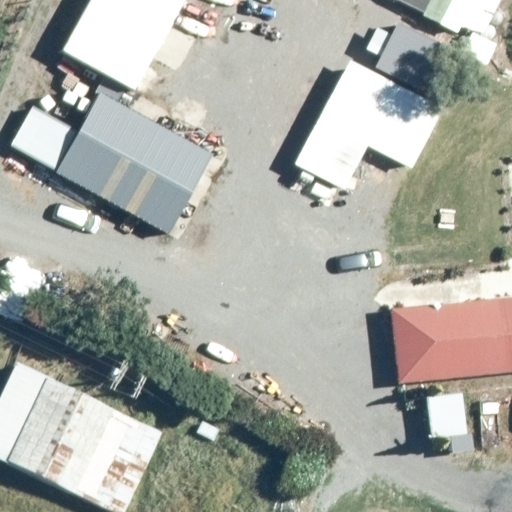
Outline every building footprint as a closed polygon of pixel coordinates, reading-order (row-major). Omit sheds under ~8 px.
[(86,0),(58,51),(137,96),(179,23),(210,40),(231,2),(227,0),(86,0)] [(366,52),(388,63),(381,75),(425,97),(456,34),(466,39),(457,57),(488,72),(502,46),(485,37),(503,0),(387,0),(412,12),(401,36),(379,26),(366,52)] [(216,157),(100,96),(79,135),(28,108),(6,149),(173,238),(216,157)] [(397,387),(425,384),(431,444),(467,440),(461,380),(511,375),(511,298),(389,311),(397,387)] [(127,511),(163,433),(8,362),(0,379),(0,461),(110,511),(127,511)]
